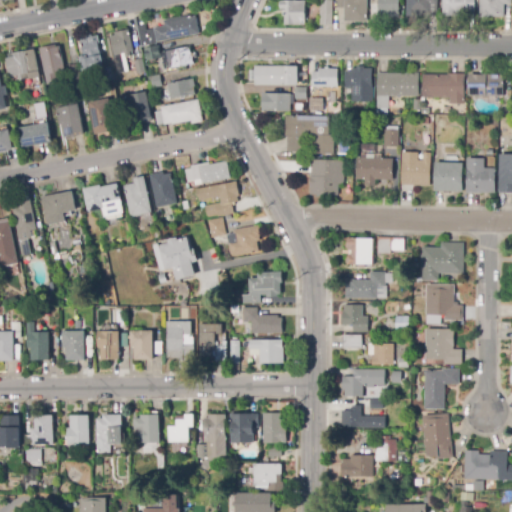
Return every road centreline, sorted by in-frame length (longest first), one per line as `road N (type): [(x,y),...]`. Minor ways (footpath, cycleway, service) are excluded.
road 1 (tertiary): [(248,0),(224,70),(312,278),(310,511)]
road 2 (residential): [(0,388),(312,386)]
road 3 (residential): [(230,44),(511,45)]
road 4 (residential): [(0,182),(244,132)]
road 5 (residential): [(289,219),(511,220)]
road 6 (residential): [(486,220),(486,411)]
road 7 (residential): [(0,28),(147,0)]
